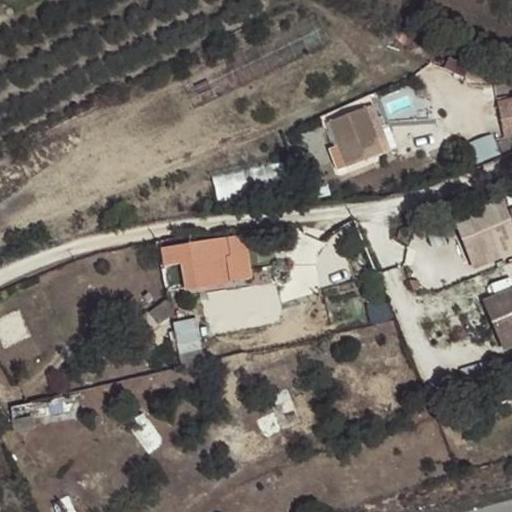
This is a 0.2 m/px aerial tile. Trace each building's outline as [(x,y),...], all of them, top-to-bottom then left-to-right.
[(504,139),(511,137),(511,102),(498,105),(504,139)] [(383,155),(366,110),(328,123),(345,169),(383,155)] [(267,186),(262,166),(216,177),(220,197),(267,186)] [(474,266),(511,250),(511,231),(501,203),(456,221),(474,266)] [(235,281),(231,256),(229,239),(161,250),(163,268),(181,265),(185,288),(235,281)] [(243,255),(231,256),(235,281),(247,279),(243,255)] [(511,342),(511,294),(489,303),(506,345),(511,342)] [(181,369),(206,364),(196,320),(172,325),(181,369)] [(161,388),(157,380),(139,385),(124,396),(128,405),(142,412),(164,397),(161,388)] [(31,403),(11,408),(9,408),(13,435),(35,431),(31,403)]
